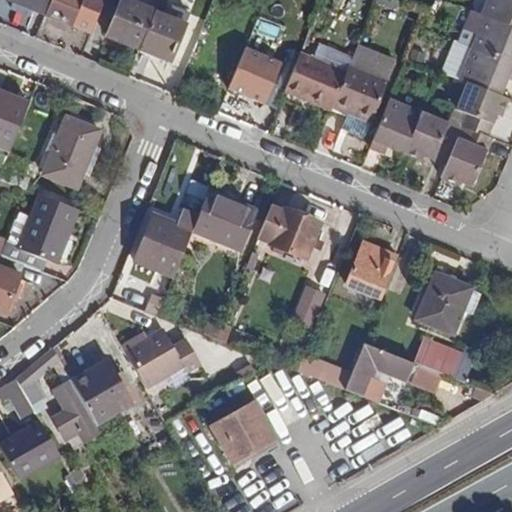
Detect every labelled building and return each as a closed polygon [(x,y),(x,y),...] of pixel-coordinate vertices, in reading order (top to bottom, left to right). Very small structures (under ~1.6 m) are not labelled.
[(8,0),(47,15),(53,0),(8,0)] [(53,0),(47,15),(60,20),(74,27),(96,36),(106,19),(107,0),(53,0)] [(121,0),(107,37),(140,50),(155,11),(126,0),(121,0)] [(511,0),(488,0),(482,15),(472,11),(464,29),(478,35),(460,79),(468,83),(457,109),(468,114),(463,126),(467,129),(463,139),(445,132),(449,123),(391,99),(370,149),(385,156),(388,148),(423,161),(425,157),(447,166),(442,178),(461,186),(463,182),(472,186),(494,137),(490,136),(498,116),(502,117),(510,99),(501,95),(508,80),(511,81),(511,0)] [(186,24),(155,11),(140,50),(170,62),(186,24)] [(282,64),(247,49),(230,90),(264,103),(282,64)] [(333,108),(347,74),(301,54),(286,92),(332,112),(333,108)] [(140,55),(136,66),(168,79),(172,68),(140,55)] [(347,74),(333,108),(371,123),(389,82),(350,66),(347,74)] [(0,90),(0,147),(10,152),(31,103),(0,90)] [(101,131),(66,117),(44,175),(78,188),(84,174),(95,146),(101,131)] [(90,176),(101,149),(95,146),(84,174),(90,176)] [(194,230),(192,232),(239,251),(256,209),(209,190),(194,230)] [(0,255),(25,266),(41,272),(46,261),(57,264),(79,210),(40,194),(31,217),(20,246),(9,242),(0,238),(0,255)] [(322,224),(283,208),(282,209),(271,204),(257,239),(269,244),(307,260),(322,224)] [(20,246),(31,217),(21,213),(9,242),(20,246)] [(192,232),(194,230),(154,213),(135,261),(174,277),(192,232)] [(399,256),(364,242),(346,286),(382,300),(399,256)] [(25,266),(0,255),(0,312),(6,315),(25,266)] [(474,289),(435,273),(416,320),(454,335),(474,289)] [(291,319),(312,328),(327,291),(307,282),(291,319)] [(204,335),(216,340),(223,323),(211,318),(204,335)] [(234,327),(223,323),(216,340),(227,344),(234,327)] [(174,347),(163,329),(146,339),(125,352),(146,388),(184,367),(187,372),(202,364),(187,340),(174,347)] [(142,333),(121,345),(125,352),(146,339),(142,333)] [(414,363),(364,343),(345,390),(365,398),(373,379),(377,371),(407,383),(409,378),(414,363)] [(53,348),(16,379),(31,406),(44,397),(36,383),(60,361),(53,348)] [(72,380),(97,425),(133,404),(107,360),(72,380)] [(409,378),(431,388),(438,372),(414,363),(409,378)] [(35,412),(31,406),(16,379),(3,387),(9,398),(22,420),(35,412)] [(377,403),(385,384),(373,379),(365,398),(377,403)] [(97,425),(72,380),(53,391),(65,411),(53,418),(65,441),(78,434),(84,444),(102,433),(97,425)] [(0,399),(2,402),(9,398),(3,387),(0,388),(0,399)] [(430,396),(422,414),(437,421),(445,402),(430,396)] [(279,440),(255,399),(208,426),(231,466),(279,440)] [(61,457),(41,422),(0,445),(20,481),(61,457)]
